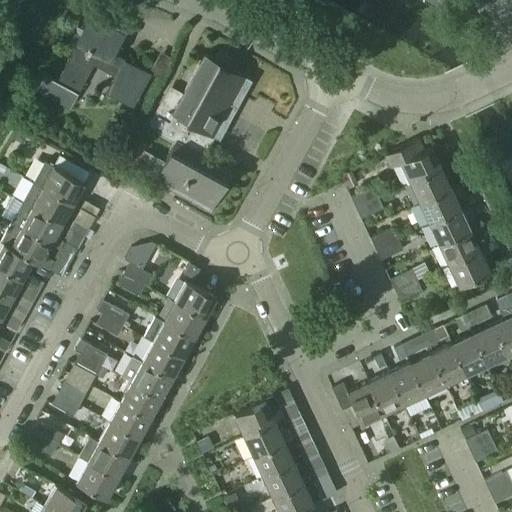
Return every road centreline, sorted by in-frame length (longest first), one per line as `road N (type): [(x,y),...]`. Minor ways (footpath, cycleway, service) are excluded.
road 1 (residential): [(0,439),(125,220),(153,216),(237,264)]
road 2 (residential): [(300,365),(390,322),(339,209)]
road 3 (residential): [(237,264),(333,75)]
road 4 (residential): [(364,511),(300,365)]
road 5 (residential): [(200,0),(333,75)]
road 6 (residential): [(333,75),(403,103),(450,98)]
road 7 (residential): [(300,365),(254,272),(237,264)]
